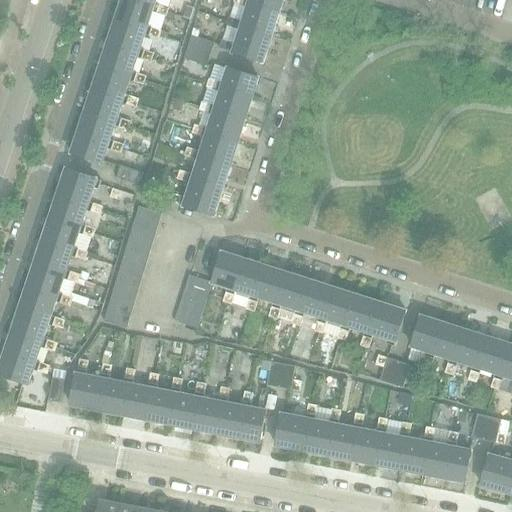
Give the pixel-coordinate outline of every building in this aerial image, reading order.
[(10,0),(0,0),(0,8),(7,11),(10,0)] [(146,0),(122,0),(117,16),(147,26),(152,11),(166,16),(169,7),(154,3),(146,0)] [(234,0),(234,2),(247,6),(278,16),(283,0),(234,0)] [(234,2),(226,25),(241,29),(271,38),(278,16),(247,6),(234,2)] [(117,16),(109,39),(139,48),(144,34),(158,39),(161,30),(147,26),(117,16)] [(226,25),(222,39),(219,47),(233,52),(263,62),(271,38),(241,29),(226,25)] [(191,35),(187,47),(210,54),(213,43),(191,35)] [(109,39),(102,61),(131,71),(136,56),(151,61),(153,53),(139,48),(109,39)] [(210,54),(187,47),(183,58),(206,66),(210,54)] [(102,61),(94,84),(124,94),(129,80),(143,84),(146,76),(131,71),(102,61)] [(213,63),(206,86),(220,91),(251,101),(258,77),(213,63)] [(94,84),(87,106),(117,117),(121,102),(135,107),(138,98),(124,94),(94,84)] [(206,86),(201,101),(198,110),(212,114),(243,124),(251,101),(220,91),(206,86)] [(87,106),(79,129),(109,139),(114,125),(128,130),(131,121),(117,117),(87,106)] [(194,124),(191,133),(205,137),(205,136),(236,146),(243,124),(212,114),(204,112),(200,126),(194,124)] [(123,144),(109,139),(79,129),(71,153),(101,163),(106,148),(120,152),(123,144)] [(184,156),(198,160),(229,169),(236,146),(205,136),(205,137),(200,151),(186,147),(184,156)] [(176,178),(191,183),(222,192),(229,169),(198,160),(193,174),(179,170),(176,178)] [(120,165),(116,177),(139,184),(143,173),(120,165)] [(66,168),(58,192),(89,201),(94,187),(98,188),(101,179),(66,168)] [(116,177),(113,188),(110,196),(119,199),(122,191),(135,195),(139,184),(116,177)] [(222,192),(191,183),(186,197),(172,193),(169,202),(214,216),(222,192)] [(58,192),(51,214),(81,223),(86,209),(100,214),(102,206),(89,201),(58,192)] [(139,206),(135,218),(158,225),(162,213),(139,206)] [(74,247),(88,251),(95,228),(81,223),(51,214),(43,237),(74,247)] [(135,218),(132,229),(154,236),(158,225),(135,218)] [(132,229),(128,240),(151,247),(154,236),(132,229)] [(88,251),(74,247),(43,237),(36,260),(66,269),(70,255),(85,260),(88,251)] [(128,240),(125,252),(147,259),(151,247),(128,240)] [(227,287),(226,291),(223,301),(232,304),(235,294),(236,289),(246,259),(222,251),(212,282),(227,287)] [(125,252),(121,263),(144,270),(147,259),(125,252)] [(235,294),(232,303),(246,307),(246,308),(254,311),(257,301),(259,297),(269,266),(246,259),(236,289),(235,294)] [(36,260),(28,282),(58,292),(71,297),(76,282),(77,283),(80,274),(66,269),(36,260)] [(121,263),(118,275),(140,282),(144,270),(121,263)] [(269,266),(259,297),(273,302),(269,316),(277,318),(278,317),(280,309),(282,304),(291,274),(269,266)] [(280,309),(278,317),(292,322),(292,323),(300,326),(300,324),(303,316),(305,311),(314,281),(291,274),(282,304),(280,309)] [(118,275),(114,286),(137,293),(140,282),(118,275)] [(189,275),(185,286),(208,294),(212,282),(189,275)] [(303,316),(300,324),(315,329),(314,330),(323,333),(324,332),(328,319),(337,288),(314,281),(305,311),(303,316)] [(28,282),(21,305),(51,315),(55,301),(70,306),(73,297),(71,297),(58,292),(28,282)] [(114,286),(111,298),(133,305),(137,293),(114,286)] [(185,286),(182,298),(205,305),(208,294),(185,286)] [(328,319),(324,332),(338,337),(337,338),(346,340),(349,331),(351,326),(360,296),(337,288),(328,319)] [(360,296),(351,326),(365,331),(363,335),(360,345),(369,348),(373,334),(383,303),(360,296)] [(111,298),(107,309),(130,316),(133,305),(111,298)] [(182,298),(178,309),(201,316),(205,305),(182,298)] [(383,303),(373,334),(388,338),(386,343),(395,345),(396,341),(397,341),(406,310),(383,303)] [(21,305),(13,328),(43,338),(48,324),(62,328),(65,320),(51,315),(21,305)] [(130,316),(107,309),(104,321),(126,328),(130,316)] [(178,309),(175,321),(198,328),(201,316),(178,309)] [(412,346),(408,359),(411,360),(422,364),(422,365),(431,368),(434,358),(435,353),(436,353),(445,323),(422,315),(414,339),(412,346)] [(445,323),(436,353),(450,358),(445,372),(454,375),(457,365),(458,361),(468,330),(445,323)] [(13,328),(6,350),(35,360),(40,346),(54,351),(57,342),(43,338),(13,328)] [(468,330),(458,361),(473,365),(468,380),(476,382),(481,368),(491,338),(468,330)] [(511,344),(491,338),(481,368),(495,373),(491,387),(500,390),(511,351),(511,344)] [(50,365),(35,360),(6,350),(0,366),(0,374),(28,384),(33,369),(47,374),(50,365)] [(511,351),(500,390),(511,393),(511,351)] [(387,357),(378,354),(375,364),(383,367),(387,357)] [(383,367),(384,367),(379,380),(391,384),(398,361),(387,357),(383,367)] [(71,405),(94,409),(100,378),(85,375),(88,361),(79,359),(71,405)] [(267,385),(279,387),(283,363),(271,361),(267,385)] [(398,361),(391,384),(403,387),(410,365),(398,361)] [(100,378),(94,409),(117,414),(123,383),(108,380),(112,365),(103,363),(100,378)] [(284,364),(279,387),(291,389),(293,379),(292,379),(295,366),(284,364)] [(123,383),(117,414),(142,418),(148,387),(132,384),(135,370),(126,368),(123,383)] [(150,372),(148,387),(142,418),(165,423),(171,391),(157,389),(159,374),(150,372)] [(61,403),(65,379),(52,377),(48,400),(61,403)] [(171,391),(165,423),(188,427),(194,396),(180,393),(183,379),(174,377),(171,391)] [(293,379),(291,389),(300,391),(302,381),(293,379)] [(194,396),(188,427),(212,432),(218,401),(204,398),(207,383),(197,381),(194,396)] [(218,401),(212,432),(236,436),(242,405),(227,402),(230,388),(221,386),(218,401)] [(242,405),(236,436),(260,441),(267,410),(251,407),(254,392),(245,390),(242,405)] [(306,418),(300,449),(324,454),(330,422),(332,410),(317,407),(318,405),(309,403),(306,418)] [(330,422),(324,454),(346,458),(352,427),(339,424),(342,409),(333,407),(330,422)] [(276,444),(300,449),(306,418),(291,415),(292,410),(283,408),(283,413),(282,413),(276,444)] [(355,412),(352,427),(346,458),(370,463),(376,432),(362,429),(365,414),(355,412)] [(477,414),(472,437),(483,440),(484,440),(485,434),(489,417),(477,414)] [(376,432),(370,463),(394,468),(400,436),(385,433),(387,425),(389,418),(379,417),(378,425),(376,432)] [(489,417),(485,434),(484,440),(495,442),(498,433),(497,433),(501,419),(489,417)] [(400,436),(394,468),(418,472),(424,441),(410,438),(412,425),(413,423),(403,421),(400,436)] [(424,441),(418,472),(441,477),(447,445),(433,442),(436,428),(427,426),(424,441)] [(450,430),(447,445),(441,477),(466,482),(472,450),(457,447),(459,432),(450,430)] [(498,433),(495,442),(504,445),(507,435),(498,433)] [(491,449),(481,484),(503,491),(511,460),(498,456),(500,451),(491,449)] [(511,460),(503,491),(511,493),(511,460)] [(120,511),(122,504),(99,499),(96,511),(120,511)]
